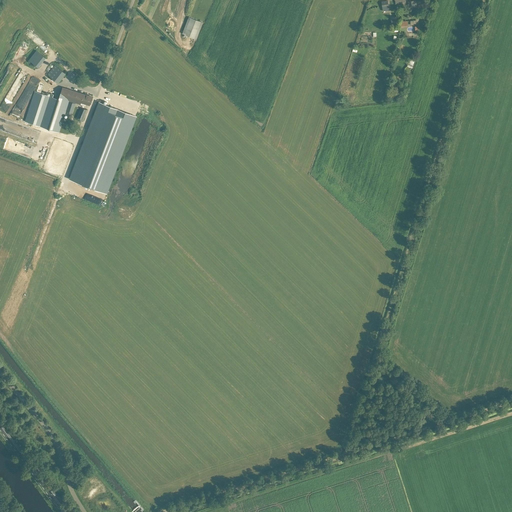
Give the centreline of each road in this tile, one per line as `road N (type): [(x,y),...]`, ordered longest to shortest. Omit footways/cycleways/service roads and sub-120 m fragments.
road 1 (track): [(511,404),(171,511)]
road 2 (unclassified): [(82,511),(50,432),(0,372)]
